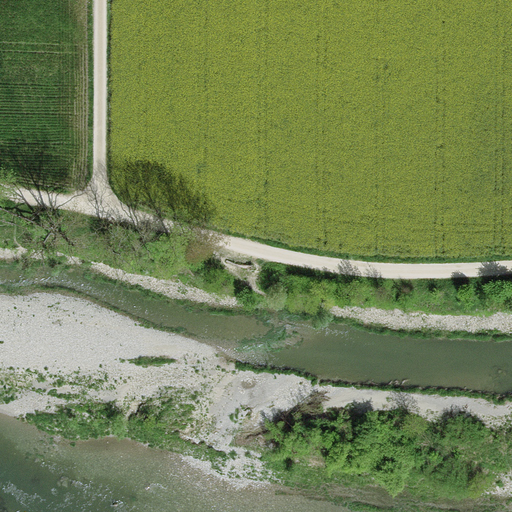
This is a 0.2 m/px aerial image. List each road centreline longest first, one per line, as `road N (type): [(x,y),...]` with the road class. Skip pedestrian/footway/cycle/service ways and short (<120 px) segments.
road 1 (track): [(0,191),(298,263),(511,267)]
road 2 (unknown): [(103,214),(110,0)]
